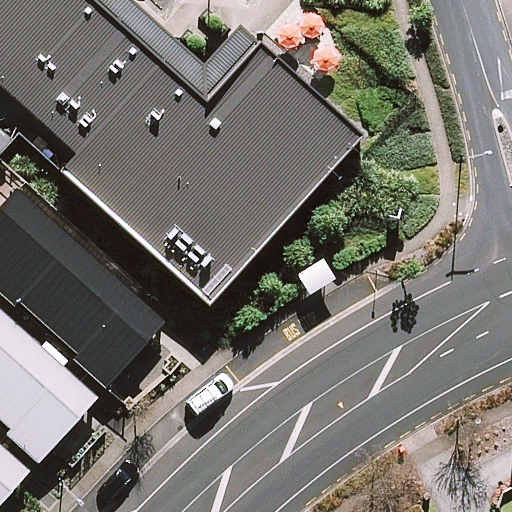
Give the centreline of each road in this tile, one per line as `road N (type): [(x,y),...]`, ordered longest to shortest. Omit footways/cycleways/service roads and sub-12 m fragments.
road 1 (tertiary): [(202,511),(286,434),(364,380),(511,304)]
road 2 (unclassified): [(461,0),(511,169)]
